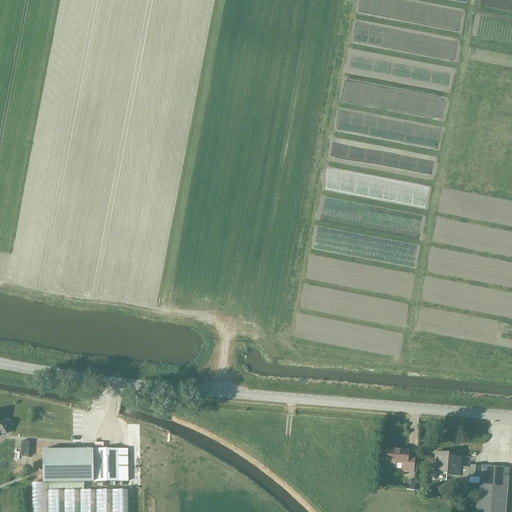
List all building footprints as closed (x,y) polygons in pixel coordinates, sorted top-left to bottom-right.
[(0,432),(6,433),(8,421),(3,420),(2,421),(0,421),(0,417),(0,415),(0,414),(0,432)] [(29,442),(21,442),(20,456),(28,457),(29,442)] [(128,482),(127,449),(42,450),(42,482),(128,482)] [(414,458),(407,457),(408,451),(387,449),(385,468),(394,469),(395,464),(402,464),(401,473),(413,473),(414,462),(414,458)] [(460,467),(461,458),(448,457),(449,453),(434,452),(432,473),(444,474),(445,477),(459,478),(459,476),(469,477),(469,483),(478,484),(476,511),(504,511),(508,468),(469,465),(469,467),(460,467)] [(415,481),(410,480),(406,481),(405,490),(414,490),(415,481)] [(127,511),(127,491),(48,491),(47,483),(31,484),(31,511),(127,511)]
